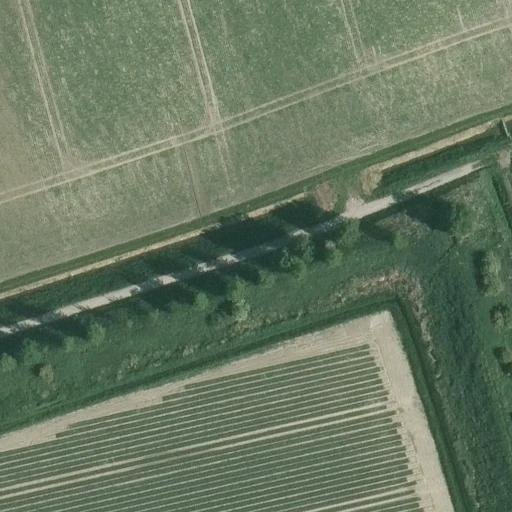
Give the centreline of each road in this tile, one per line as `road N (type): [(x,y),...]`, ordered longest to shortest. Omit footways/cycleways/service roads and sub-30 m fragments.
road 1 (unclassified): [(0,334),(474,170)]
road 2 (track): [(422,189),(495,511)]
